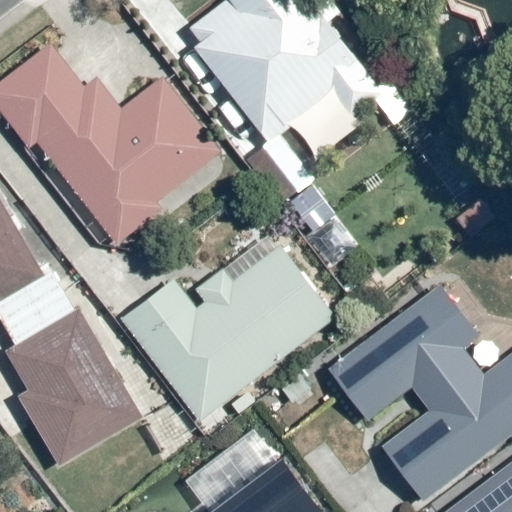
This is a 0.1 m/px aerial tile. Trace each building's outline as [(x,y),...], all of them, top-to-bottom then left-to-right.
[(198,53),(268,138),(244,157),(284,205),(289,200),(313,230),(335,212),(311,182),(317,177),(280,132),(328,93),(350,119),(383,92),(307,0),(222,0),(193,24),(209,44),(198,53)] [(85,78),(51,37),(0,79),(0,111),(26,144),(32,139),(115,241),(157,207),(153,202),(218,148),(160,77),(122,107),(93,72),(85,78)] [(0,322),(13,344),(5,349),(25,384),(15,390),(58,464),(141,415),(54,267),(45,273),(0,197),(0,322)] [(334,314),(280,243),(229,282),(220,270),(187,296),(171,275),(120,314),(199,417),(334,314)] [(421,503),(497,447),(511,435),(511,349),(480,373),(470,360),(441,321),(456,309),(437,284),(326,367),(365,419),(411,385),(428,407),(377,445),(421,503)] [(152,511),(151,509),(147,511),(312,511),(320,507),(275,447),(188,511),(152,511)] [(511,511),(511,457),(437,511),(511,511)]
